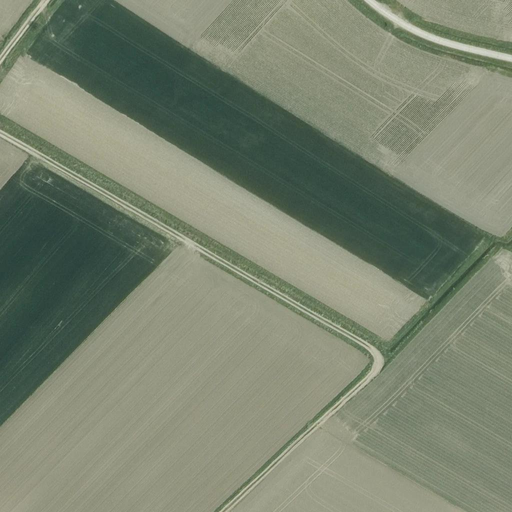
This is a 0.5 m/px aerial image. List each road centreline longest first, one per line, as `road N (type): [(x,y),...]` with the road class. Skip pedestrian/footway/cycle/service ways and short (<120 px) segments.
road 1 (track): [(223,511),(369,375),(378,355),(0,132)]
road 2 (unclassified): [(511,58),(420,32),(369,0)]
